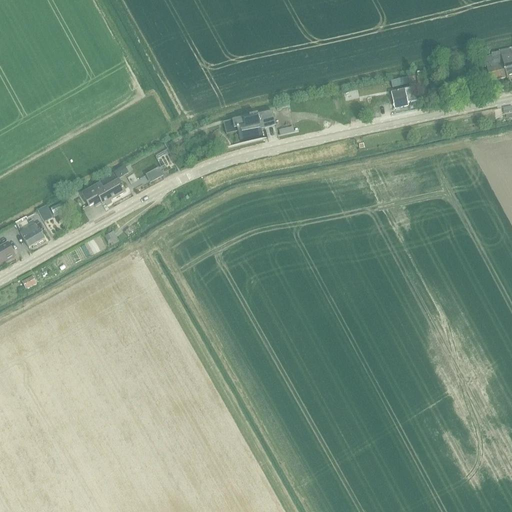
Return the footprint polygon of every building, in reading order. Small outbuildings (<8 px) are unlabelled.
[(486,68),(487,72),(490,82),(507,78),(511,76),(511,55),(511,51),(500,54),(500,53),(494,54),(495,55),(491,56),(493,63),(483,65),(484,68),(486,68)] [(461,65),(435,69),(436,75),(450,73),(450,69),(453,69),(454,73),(462,71),(461,65)] [(408,85),(407,78),(391,82),(392,88),(408,85)] [(391,94),(393,100),(395,109),(408,106),(408,104),(416,102),(414,90),(391,94)] [(503,109),(504,116),(506,115),(507,118),(511,117),(511,114),(511,113),(511,108),(511,107),(503,109)] [(235,121),(224,124),(227,136),(238,133),(240,141),(263,136),(261,128),(275,125),(275,127),(276,127),(272,113),(262,115),(262,118),(259,119),(250,121),(244,122),(243,119),(235,121)] [(122,177),(127,174),(124,168),(119,171),(122,177)] [(87,208),(94,204),(96,207),(101,204),(103,206),(125,193),(120,184),(119,182),(104,191),(100,184),(80,196),(87,208)] [(58,204),(50,206),(53,216),(61,214),(58,204)] [(48,206),(39,211),(42,217),(51,213),(48,206)] [(31,227),(20,234),(21,234),(24,239),(23,240),(24,240),(28,248),(28,249),(30,248),(45,240),(40,232),(44,230),(40,224),(35,226),(33,221),(28,224),(31,227)] [(129,228),(124,233),(128,237),(133,232),(129,228)] [(104,237),(110,247),(119,242),(113,232),(104,237)] [(0,248),(0,265),(15,257),(8,244),(0,248)] [(37,278),(39,282),(50,275),(47,270),(39,274),(40,276),(37,278)] [(32,277),(22,282),(26,290),(36,285),(32,277)]
